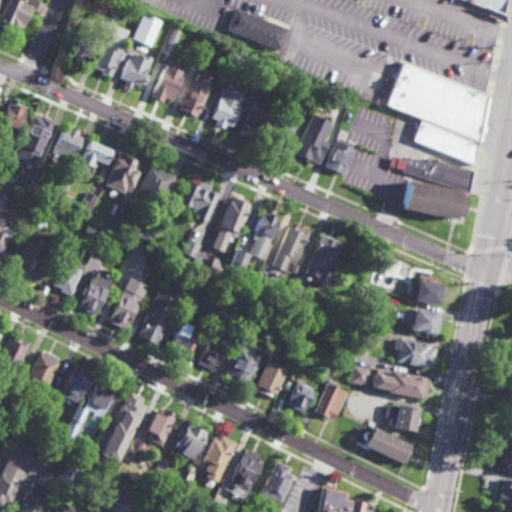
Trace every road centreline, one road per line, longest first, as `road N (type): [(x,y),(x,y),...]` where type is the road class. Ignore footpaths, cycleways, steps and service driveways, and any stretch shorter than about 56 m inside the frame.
road 1 (residential): [(0,66),(485,272)]
road 2 (residential): [(0,298),(437,510)]
road 3 (primary): [(485,272),(436,511)]
road 4 (primary): [(511,122),(485,272)]
